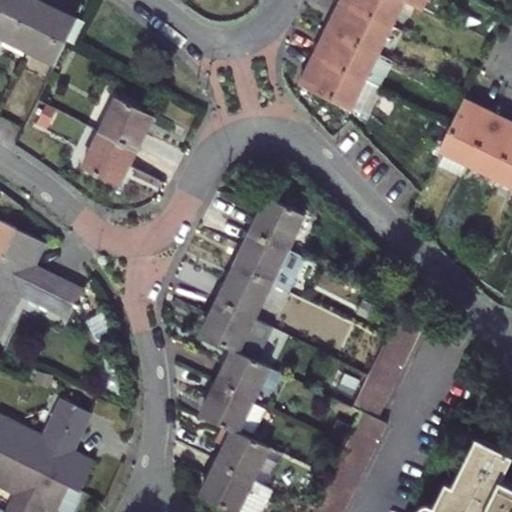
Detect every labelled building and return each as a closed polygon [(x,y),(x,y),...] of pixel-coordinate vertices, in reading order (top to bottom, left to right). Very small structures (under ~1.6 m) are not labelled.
[(17,0),(0,34),(0,37),(27,50),(51,0),(17,0)] [(0,0),(0,34),(17,0),(0,0)] [(54,64),(78,18),(65,12),(67,7),(52,0),(51,0),(27,50),(54,64)] [(345,0),(344,3),(395,28),(408,0),(407,0),(345,0)] [(407,0),(408,0),(427,9),(430,0),(407,0)] [(382,55),(395,28),(344,3),(330,30),(382,55)] [(382,55),(330,30),(317,57),(369,82),(382,55)] [(369,82),(317,57),(304,84),(355,109),(369,82)] [(116,95),(99,130),(137,149),(154,113),(116,95)] [(471,165),(497,113),(470,100),(445,152),(471,165)] [(7,102),(1,113),(17,121),(22,109),(7,102)] [(511,150),(511,120),(497,113),(471,165),(499,178),(511,150)] [(137,149),(99,130),(82,165),(120,183),(137,149)] [(511,150),(499,178),(511,184),(511,150)] [(273,198),(256,232),(293,251),(310,216),(273,198)] [(0,289),(30,232),(7,221),(0,234),(0,289)] [(30,232),(0,289),(0,338),(9,343),(31,301),(77,325),(93,294),(43,267),(55,245),(30,232)] [(239,267),(276,285),(291,293),(308,258),(293,251),(256,232),(239,267)] [(259,320),(276,285),(239,267),(222,301),(259,320)] [(259,320),(222,301),(205,335),(237,351),(260,362),(277,328),(259,320)] [(364,412),(312,511),(345,511),(390,425),(380,420),(426,331),(400,318),(355,407),(364,412)] [(258,403),(274,369),(260,362),(237,351),(220,384),(258,403)] [(205,415),(236,431),(242,434),(258,403),(220,384),(205,415)] [(2,416),(0,420),(0,452),(81,495),(95,469),(75,458),(95,421),(66,406),(47,440),(2,416)] [(236,431),(221,463),(258,481),(273,449),(242,434),(236,431)] [(511,511),(511,482),(507,480),(511,469),(511,454),(486,442),(463,488),(456,485),(445,508),(436,504),(430,503),(426,504),(424,506),(423,508),(423,510),(423,511),(511,511)] [(81,495),(0,452),(0,489),(14,497),(5,511),(46,511),(47,511),(80,511),(87,499),(81,495)] [(258,481),(221,463),(205,496),(238,511),(266,511),(277,491),(258,481)]
